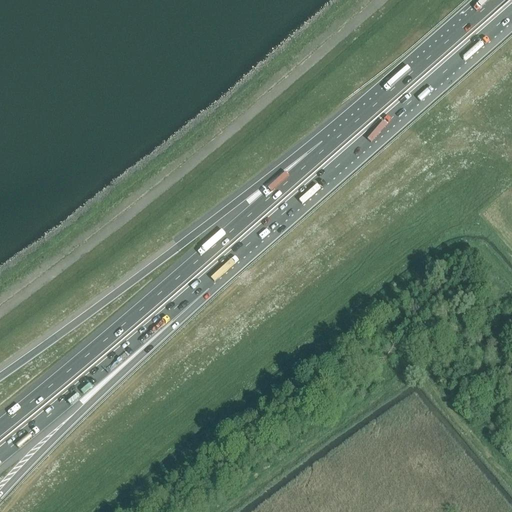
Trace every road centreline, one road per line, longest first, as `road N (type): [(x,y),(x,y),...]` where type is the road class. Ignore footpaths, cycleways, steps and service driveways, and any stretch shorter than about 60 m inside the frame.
road 1 (motorway): [(326,146),(0,426)]
road 2 (motorway): [(203,282),(511,12)]
road 3 (motorway): [(326,146),(0,376)]
road 4 (track): [(511,485),(425,377),(408,374),(223,511)]
road 5 (motorway): [(0,494),(203,282)]
road 6 (motorway): [(0,455),(203,282)]
road 7 (motorway): [(493,0),(326,146)]
